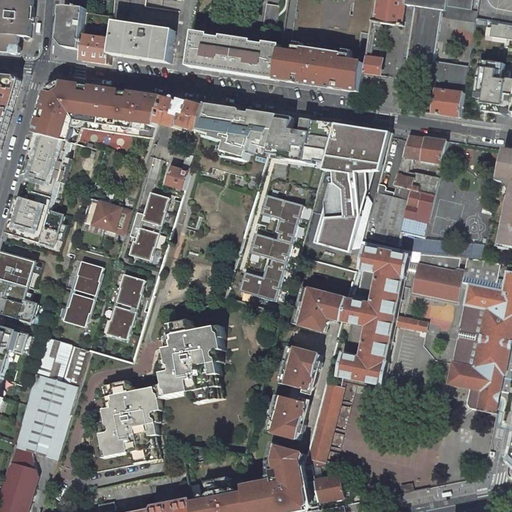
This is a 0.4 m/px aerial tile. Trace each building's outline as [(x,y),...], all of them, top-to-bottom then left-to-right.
[(32,36),(35,0),(0,0),(0,8),(0,12),(3,13),(2,20),(0,19),(0,52),(11,53),(13,36),(31,38),(32,36)] [(469,67),(436,62),(440,38),(443,17),(444,11),(448,12),(448,7),(472,11),(474,0),(375,0),(368,51),(373,52),(377,23),(404,27),(407,6),(417,7),(407,69),(430,73),(441,84),(440,91),(465,94),(469,67)] [(205,21),(202,36),(274,47),(280,6),(266,4),(262,30),(205,21)] [(446,19),(476,24),(477,20),(478,12),(472,11),(448,7),(448,12),(446,19)] [(67,8),(64,8),(62,36),(65,37),(64,41),(68,46),(84,48),(86,36),(89,10),(67,8)] [(511,26),(493,23),(490,37),(511,40),(511,26)] [(176,35),(116,26),(114,34),(113,40),(111,55),(172,64),(176,35)] [(202,36),(195,35),(190,67),(277,81),(281,51),(282,48),(274,47),(202,36)] [(113,40),(86,36),(84,48),(84,52),(83,61),(110,65),(111,55),(113,40)] [(313,80),(327,83),(326,88),(336,90),(336,85),(342,86),(342,90),(362,93),(365,74),(366,64),(353,62),(354,56),(296,47),(295,53),(286,52),(281,51),(277,81),(282,81),(296,83),(297,79),(303,80),(302,84),(312,86),(313,80)] [(365,74),(380,76),(383,59),(367,57),(366,64),(365,74)] [(507,65),(482,61),(476,98),(485,100),(484,112),(511,116),(511,79),(511,80),(511,74),(511,72),(506,72),(507,65)] [(0,108),(13,112),(22,82),(20,79),(0,77),(0,108)] [(51,90),(38,135),(72,144),(77,145),(82,128),(156,139),(160,125),(168,99),(62,83),(51,90)] [(465,94),(440,91),(436,114),(462,118),(465,98),(465,94)] [(211,106),(168,99),(160,125),(183,128),(184,125),(205,128),(205,127),(211,106)] [(214,169),(249,180),(250,177),(264,181),(271,155),(283,117),(254,113),(254,115),(232,112),(229,113),(226,112),(227,108),(211,106),(205,127),(205,128),(200,145),(198,151),(193,169),(212,174),(214,169)] [(0,150),(2,151),(13,112),(0,108),(0,150)] [(327,165),(338,125),(307,120),(303,132),(294,130),(297,119),(283,117),(271,155),(289,160),(288,163),(308,168),(309,165),(316,167),(317,163),(327,166),(327,165)] [(334,167),(346,126),(338,125),(327,165),(334,167)] [(370,130),(346,126),(334,167),(335,184),(331,185),(314,244),(344,253),(353,251),(362,218),(361,195),(369,197),(381,152),(371,149),(370,130)] [(29,165),(63,174),(68,158),(72,144),(38,135),(29,165)] [(449,142),(411,136),(405,158),(413,159),(444,164),(449,142)] [(200,145),(192,142),(190,150),(198,151),(200,145)] [(190,150),(184,170),(192,172),(193,169),(198,151),(190,150)] [(511,199),(511,205),(504,240),(506,241),(505,242),(508,246),(507,248),(510,248),(511,248),(511,151),(506,151),(500,178),(509,180),(511,184),(511,199)] [(63,174),(68,175),(73,160),(68,158),(63,174)] [(413,159),(405,158),(401,170),(411,172),(413,159)] [(31,202),(54,208),(61,183),(63,174),(29,165),(26,178),(33,180),(37,181),(31,202)] [(184,170),(173,167),(167,185),(186,190),(192,172),(184,170)] [(411,172),(401,170),(399,176),(417,180),(414,191),(436,196),(440,178),(417,173),(417,174),(411,172)] [(417,180),(399,176),(396,186),(400,187),(414,191),(417,180)] [(499,183),(507,184),(511,192),(509,205),(511,205),(511,199),(511,184),(509,180),(500,178),(499,183)] [(27,200),(31,202),(37,181),(33,180),(27,200)] [(394,199),(385,197),(387,189),(385,187),(380,185),(366,237),(400,246),(403,233),(426,239),(430,223),(405,217),(408,202),(394,199)] [(430,223),(436,196),(414,191),(400,187),(399,192),(395,192),(394,199),(408,202),(405,217),(430,223)] [(157,249),(162,234),(161,234),(163,226),(164,227),(168,212),(167,212),(171,199),(153,193),(147,210),(146,215),(139,213),(137,219),(138,219),(136,226),(135,225),(131,236),(134,236),(128,255),(135,257),(135,255),(138,256),(138,258),(152,262),(156,248),(157,249)] [(305,207),(269,197),(263,216),(282,221),(278,234),(281,234),(279,241),(258,235),(252,254),(273,260),(271,267),(269,266),(265,279),(247,274),(241,293),(277,303),(305,207)] [(9,234),(56,248),(65,217),(54,214),(52,211),(54,208),(31,202),(27,200),(19,198),(9,234)] [(84,223),(106,229),(113,206),(91,199),(84,223)] [(106,229),(127,236),(134,212),(113,206),(106,229)] [(426,239),(403,233),(400,246),(399,249),(421,254),(422,254),(426,239)] [(501,249),(509,251),(510,248),(507,248),(508,246),(505,242),(506,241),(504,240),(502,240),(501,249)] [(413,257),(368,248),(364,271),(365,271),(359,302),(350,300),(347,312),(344,322),(354,324),(348,355),(347,355),(342,378),(386,387),(391,364),(390,363),(397,326),(398,322),(399,317),(407,280),(408,280),(409,273),(411,263),(413,257)] [(0,263),(0,280),(30,288),(39,263),(3,254),(0,263)] [(511,345),(511,272),(508,271),(506,282),(499,281),(502,264),(482,260),(468,259),(465,272),(459,271),(462,258),(422,254),(421,254),(419,265),(411,263),(409,273),(418,275),(414,294),(459,304),(464,283),(470,284),(454,362),(454,365),(450,384),(472,389),(468,404),(472,410),(496,415),(500,399),(504,375),(506,375),(511,345)] [(100,290),(102,283),(101,283),(102,280),(100,279),(101,275),(103,276),(105,269),(84,262),(79,277),(81,277),(77,291),(96,296),(98,297),(99,294),(97,293),(98,289),(100,290)] [(143,295),(144,292),(142,292),(143,288),(145,288),(147,282),(126,275),(122,289),(123,289),(119,304),(138,309),(140,310),(141,307),(139,306),(140,302),(142,303),(144,295),(143,295)] [(30,288),(0,280),(0,314),(34,325),(39,306),(26,302),(30,288)] [(327,326),(330,324),(331,319),(344,322),(347,312),(350,300),(302,288),(294,325),(325,333),(327,326)] [(93,315),(95,308),(93,307),(94,303),(96,304),(97,301),(95,300),(76,294),(72,308),(70,308),(66,322),(88,328),(90,321),(88,321),(89,317),(91,317),(92,314),(93,315)] [(134,329),(137,321),(135,321),(136,317),(138,317),(139,314),(137,314),(117,308),(113,322),(112,322),(108,335),(130,342),(132,335),(130,334),(131,331),(133,331),(134,328),(134,329)] [(430,324),(411,320),(410,324),(409,328),(426,332),(428,332),(430,324)] [(134,458),(135,465),(168,458),(164,435),(161,436),(159,425),(166,423),(162,400),(192,394),(193,399),(197,398),(198,405),(226,399),(221,377),(224,376),(221,365),(225,364),(223,352),(227,352),(224,340),(227,340),(225,328),(199,333),(198,328),(195,329),(193,322),(166,328),(171,351),(168,351),(171,363),(167,363),(169,375),(165,376),(167,387),(137,393),(136,388),(133,389),(131,382),(104,388),(108,411),(106,411),(108,423),(99,424),(101,436),(103,436),(105,447),(102,448),(104,459),(130,454),(131,459),(134,458)] [(0,376),(3,377),(4,377),(9,363),(22,367),(31,337),(0,327),(0,376)] [(74,345),(51,338),(36,388),(25,425),(19,447),(26,449),(60,460),(92,352),(74,347),(74,345)] [(292,387),(288,399),(276,396),(270,418),(274,419),(270,432),(301,441),(310,409),(309,407),(308,405),(307,404),(304,403),(307,391),(310,392),(312,392),(313,391),(315,390),(323,357),(292,349),(289,363),(285,362),(279,384),(292,387)] [(346,384),(329,381),(309,455),(307,465),(314,466),(324,468),(346,384)] [(29,511),(39,477),(33,452),(25,450),(26,449),(19,447),(0,511),(29,511)] [(251,511),(307,511),(306,505),(321,502),(317,482),(314,466),(307,465),(309,455),(276,447),(274,455),(275,462),(273,463),(277,482),(247,488),(248,491),(251,511)] [(369,475),(360,473),(357,489),(366,490),(369,475)] [(341,477),(317,482),(321,502),(321,504),(335,501),(337,502),(342,501),(344,499),(346,499),(341,477)] [(194,502),(196,511),(251,511),(248,491),(233,494),(229,491),(229,488),(232,487),(230,478),(205,483),(207,492),(211,492),(211,494),(208,498),(204,496),(201,500),(194,502)] [(196,511),(194,502),(194,500),(154,508),(155,511),(154,511),(196,511)] [(97,511),(109,511),(117,510),(116,502),(97,506),(97,511)]
